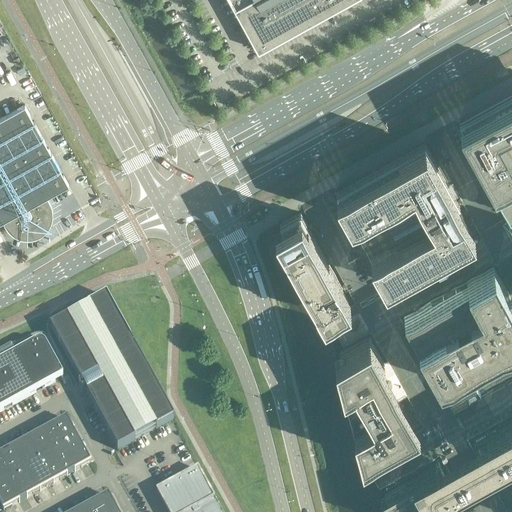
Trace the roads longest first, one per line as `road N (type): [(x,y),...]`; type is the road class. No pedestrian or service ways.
road 1 (tertiary): [(215,203),(511,35)]
road 2 (tertiary): [(481,0),(195,166)]
road 3 (secondary): [(308,511),(257,295),(215,203)]
road 4 (secondary): [(166,217),(243,370),(283,511)]
road 5 (secondary): [(46,0),(154,198)]
road 6 (secondary): [(195,166),(104,0)]
road 7 (tertiary): [(0,303),(166,217)]
road 8 (tertiary): [(154,198),(0,288)]
road 9 (unclassified): [(109,475),(66,399),(0,436)]
